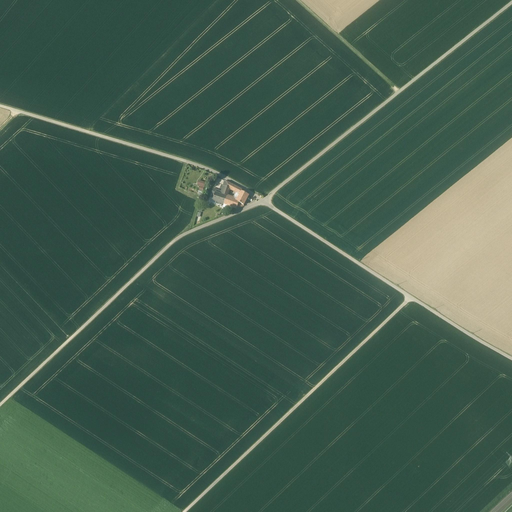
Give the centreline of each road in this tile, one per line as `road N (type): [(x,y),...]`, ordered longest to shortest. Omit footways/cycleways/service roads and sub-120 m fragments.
road 1 (track): [(0,406),(178,237),(262,201),(511,2)]
road 2 (unclassified): [(0,109),(204,167),(511,359)]
road 3 (track): [(410,297),(183,511)]
road 4 (track): [(293,0),(398,92)]
